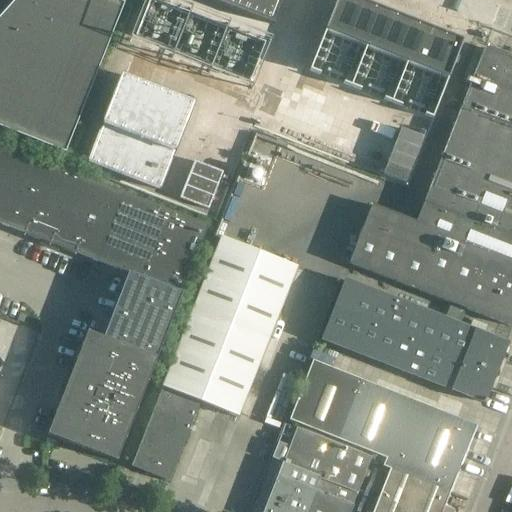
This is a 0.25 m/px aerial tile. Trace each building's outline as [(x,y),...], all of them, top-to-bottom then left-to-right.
[(0,129),(64,155),(123,5),(109,0),(15,0),(0,17),(0,129)] [(163,0),(145,0),(129,42),(252,90),(270,42),(163,0)] [(202,0),(271,27),(281,0),(202,0)] [(462,42),(354,0),(337,0),(325,31),(366,47),(406,63),(447,79),(462,42)] [(371,207),(349,264),(511,328),(511,61),(484,50),(416,225),(371,207)] [(193,106),(118,77),(84,164),(159,193),(193,106)] [(425,140),(401,131),(383,177),(407,186),(425,140)] [(0,225),(4,227),(31,159),(0,146),(0,225)] [(23,235),(50,246),(76,176),(31,159),(4,227),(24,235),(23,235)] [(195,162),(180,200),(206,210),(221,172),(195,162)] [(76,255),(94,262),(121,194),(76,176),(50,246),(76,256),(76,255)] [(112,270),(130,277),(181,296),(207,227),(121,194),(94,262),(112,269),(112,270)] [(219,243),(163,389),(200,404),(214,409),(237,418),(296,269),(269,259),(221,240),(219,243)] [(115,315),(105,341),(156,361),(181,296),(130,277),(115,315)] [(332,312),(321,342),(485,405),(486,402),(493,384),(496,375),(500,365),(507,346),(481,336),(465,330),(459,327),(442,320),(343,283),(332,312)] [(26,317),(19,314),(16,322),(23,324),(26,317)] [(74,374),(70,386),(101,398),(121,348),(105,341),(88,335),(88,334),(87,334),(72,373),(74,374)] [(156,361),(121,348),(101,398),(136,411),(156,361)] [(287,422),(336,441),(359,381),(311,362),(287,422)] [(336,441),(386,460),(409,401),(359,381),(336,441)] [(101,398),(70,386),(65,398),(62,397),(47,436),(81,450),(101,398)] [(169,483),(200,404),(163,389),(131,469),(169,483)] [(101,398),(81,450),(116,463),(136,411),(101,398)] [(382,469),(390,472),(393,473),(448,495),(460,466),(465,452),(475,427),(420,405),(409,401),(386,460),(382,469)] [(349,511),(370,459),(296,430),(285,425),(271,460),(283,464),(263,511),(349,511)] [(441,511),(444,506),(448,495),(393,473),(390,472),(373,511),(441,511)]
